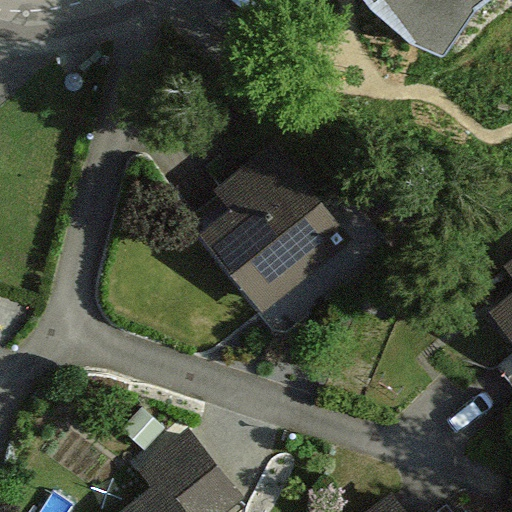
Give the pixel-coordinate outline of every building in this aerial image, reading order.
[(386,0),(417,41),(471,0),(386,0)] [(265,134),(180,201),(259,301),(344,234),(265,134)] [(511,246),(466,287),(511,339),(511,246)] [(74,511),(207,511),(234,493),(189,429),(74,511)] [(434,511),(411,485),(380,511),(434,511)]
